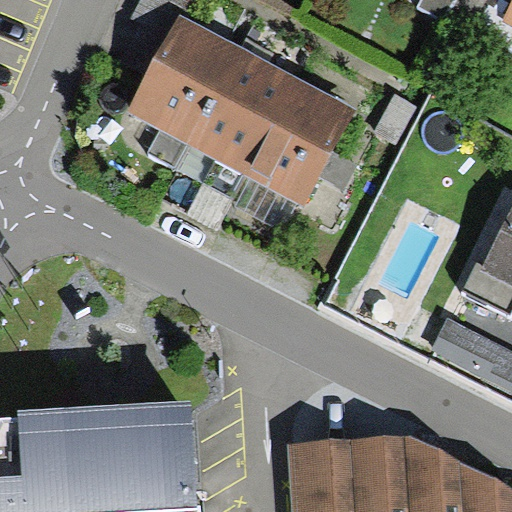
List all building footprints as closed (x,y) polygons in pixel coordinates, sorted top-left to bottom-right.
[(511,0),(423,0),(419,7),(489,45),(502,21),(511,0)] [(511,0),(502,21),(511,26),(511,0)] [(178,168),(190,144),(243,47),(182,14),(129,113),(159,129),(147,152),(178,168)] [(299,78),(243,47),(190,144),(217,159),(204,183),(232,198),(245,174),(299,78)] [(358,111),(299,78),(245,174),(306,209),(358,111)] [(421,109),(394,96),(376,132),(403,145),(421,109)] [(511,312),(511,217),(487,267),(481,264),(466,294),(510,316),(511,312)] [(511,351),(449,318),(433,349),(511,390),(511,351)] [(0,511),(195,511),(189,406),(4,419),(0,428),(0,511)] [(511,511),(511,488),(409,436),(291,444),(295,511),(511,511)]
